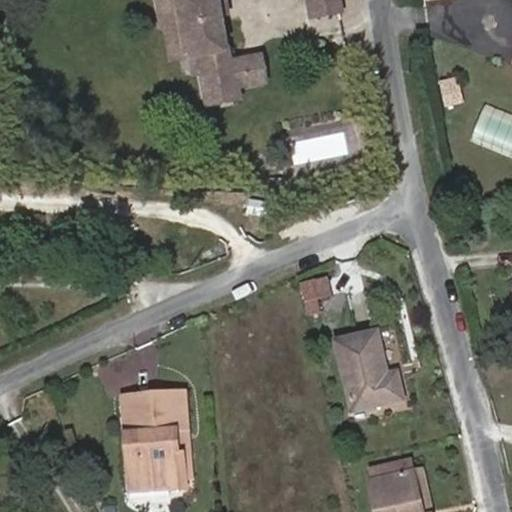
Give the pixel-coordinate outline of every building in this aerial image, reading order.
[(145,5),(143,0),(130,0),(133,9),(145,5)] [(216,50),(211,17),(214,16),(211,0),(166,0),(171,23),(180,22),(185,55),(198,53),(204,88),(228,84),(227,75),(247,72),(245,59),(225,62),(223,49),(216,50)] [(223,15),(220,0),(211,0),(214,16),(223,15)] [(339,11),(337,0),(309,0),(307,0),(310,16),(339,11)] [(258,57),(245,59),(247,72),(227,75),(228,84),(204,88),(206,103),(231,100),(229,87),(262,81),(258,57)] [(460,84),(459,78),(442,82),(443,88),(460,84)] [(464,102),(460,84),(443,88),(447,106),(464,102)] [(330,295),(326,280),(302,285),(309,316),(320,313),(317,299),(330,295)] [(378,332),(337,341),(355,413),(405,400),(399,374),(389,376),(378,332)] [(139,400),(146,490),(184,488),(184,479),(182,454),(189,454),(184,396),(139,400)] [(131,492),(146,490),(139,400),(125,400),(131,492)] [(191,478),(189,454),(182,454),(184,479),(191,478)] [(423,511),(415,473),(371,483),(378,511),(423,511)]
